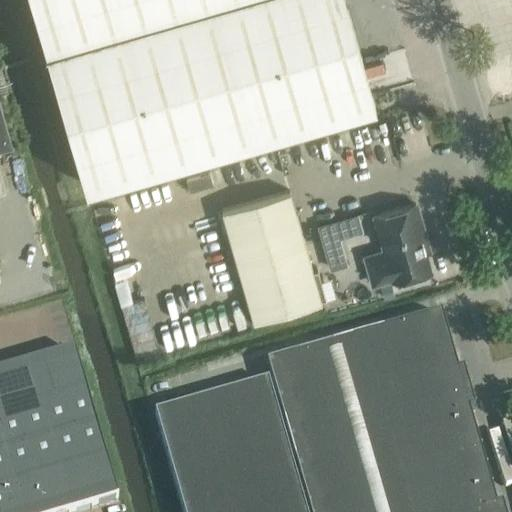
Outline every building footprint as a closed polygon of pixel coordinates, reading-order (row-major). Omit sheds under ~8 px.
[(31,0),(43,38),(172,0),(31,0)] [(374,103),(344,0),(172,0),(43,38),(85,186),(374,103)] [(0,144),(14,141),(7,117),(0,91),(0,144)] [(209,172),(186,179),(189,190),(213,184),(209,172)] [(253,320),(306,305),(326,299),(317,270),(313,272),(289,190),(222,210),(253,320)] [(393,280),(411,275),(430,269),(421,237),(424,235),(415,204),(374,216),(384,251),(365,256),(373,283),(392,278),(393,280)] [(391,283),(380,286),(384,298),(394,295),(391,283)] [(233,307),(219,311),(224,330),(238,326),(233,307)] [(266,366),(308,511),(503,511),(501,506),(496,508),(468,413),(474,411),(463,372),(457,373),(441,316),(266,366)] [(49,441),(95,427),(73,353),(27,366),(49,441)] [(0,443),(3,454),(49,441),(27,366),(0,374),(0,443)] [(304,511),(272,399),(218,414),(212,395),(153,412),(181,511),(304,511)] [(95,427),(49,441),(70,511),(82,511),(117,502),(95,427)] [(70,511),(49,441),(3,454),(20,511),(70,511)] [(0,511),(20,511),(3,454),(0,455),(0,511)]
